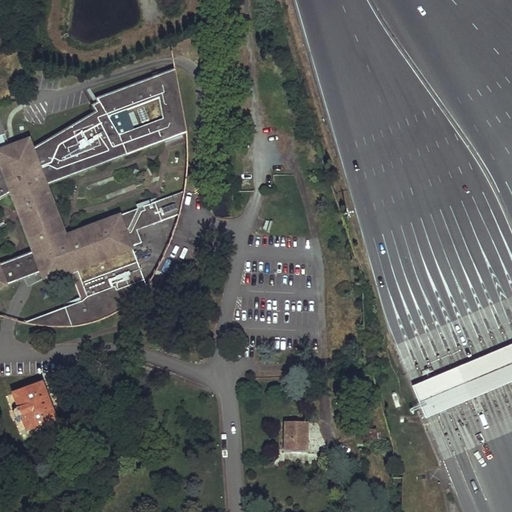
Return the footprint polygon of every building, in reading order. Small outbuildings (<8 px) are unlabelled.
[(0,288),(28,277),(33,285),(67,265),(81,302),(65,308),(72,327),(91,325),(103,320),(113,316),(125,309),(133,302),(141,293),(146,287),(131,246),(141,243),(135,227),(153,220),(155,224),(180,214),(184,202),(185,191),(66,236),(46,186),(187,132),(175,70),(97,100),(98,103),(93,107),(96,113),(47,143),(42,145),(40,141),(34,143),(28,142),(26,142),(24,148),(18,151),(20,156),(16,158),(16,159),(0,164),(0,288)] [(42,145),(47,143),(42,133),(11,148),(16,158),(20,156),(18,151),(24,148),(26,142),(28,142),(34,143),(40,141),(42,145)] [(62,327),(72,327),(65,308),(26,323),(35,324),(43,325),(51,326),(62,327)] [(511,382),(511,344),(412,387),(426,419),(511,382)] [(59,420),(44,381),(13,392),(28,431),(59,420)] [(340,428),(352,424),(349,412),(336,416),(340,428)] [(308,452),(308,422),(286,422),(285,452),(308,452)] [(352,424),(340,428),(344,440),(356,436),(352,424)] [(376,440),(376,430),(367,430),(367,439),(376,440)]
